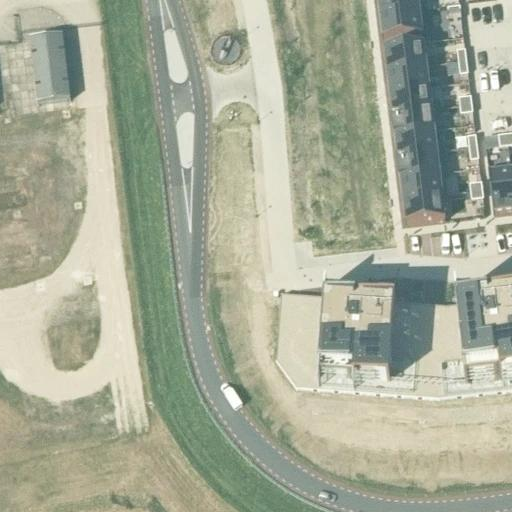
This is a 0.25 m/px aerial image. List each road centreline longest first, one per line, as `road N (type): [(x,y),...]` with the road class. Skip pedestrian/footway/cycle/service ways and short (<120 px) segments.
road 1 (tertiary): [(511,502),(419,511),(371,506),(306,485),(267,456),(239,429),(208,378),(193,330),(181,207)]
road 2 (residential): [(273,95),(285,251),(455,269),(511,261)]
